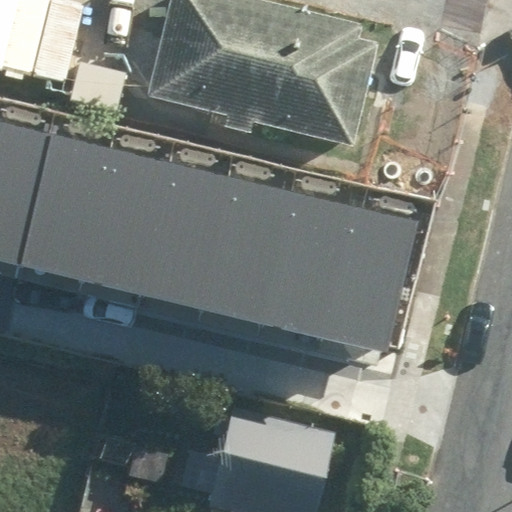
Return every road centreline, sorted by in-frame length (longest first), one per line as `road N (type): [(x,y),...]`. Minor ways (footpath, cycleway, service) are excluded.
road 1 (unknown): [(0,60),(511,190)]
road 2 (residential): [(511,376),(479,511)]
